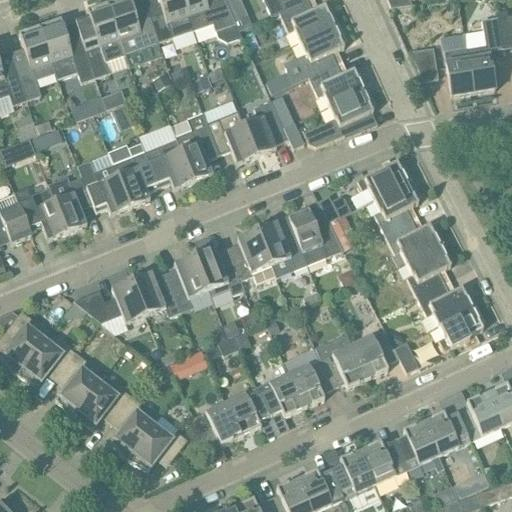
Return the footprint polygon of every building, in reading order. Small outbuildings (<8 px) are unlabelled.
[(157,0),(163,16),(149,21),(158,46),(181,38),(193,35),(187,20),(180,0),(157,0)] [(180,0),(187,20),(193,35),(213,28),(215,35),(235,28),(224,3),(222,0),(208,0),(204,1),(204,0),(180,0)] [(230,0),(224,3),(235,28),(239,35),(252,29),(247,19),(238,0),(230,0)] [(270,0),(279,17),(307,4),(305,0),(270,0)] [(411,8),(407,0),(385,0),(390,12),(411,8)] [(107,8),(119,44),(131,40),(136,54),(158,46),(149,21),(137,25),(128,1),(107,8)] [(294,35),(299,47),(338,29),(330,12),(326,14),(324,10),(312,15),(307,4),(279,17),(288,38),(294,35)] [(125,59),(119,44),(107,8),(86,15),(95,42),(82,47),(94,82),(109,78),(105,66),(125,59)] [(496,22),(501,53),(511,51),(511,27),(511,19),(496,22)] [(487,56),(501,53),(496,22),(481,24),(482,35),(463,39),(465,51),(473,97),(495,94),(489,60),(488,60),(487,56)] [(39,31),(51,67),(57,83),(76,76),(80,87),(94,82),(82,47),(77,31),(64,36),(60,24),(39,31)] [(336,69),(331,57),(343,52),(341,48),(346,46),(338,29),(299,47),(304,59),(282,69),(286,77),(292,89),(308,82),(336,69)] [(28,68),(15,72),(26,104),(41,99),(32,74),(51,67),(39,31),(18,39),(28,68)] [(450,101),(473,97),(465,51),(443,55),(450,101)] [(438,83),(433,52),(409,56),(423,85),(438,83)] [(308,82),(317,102),(323,99),(328,111),(367,94),(359,77),(355,79),(353,75),(341,80),(336,69),(308,82)] [(0,101),(8,99),(12,109),(26,104),(15,72),(2,77),(0,70),(0,101)] [(190,82),(187,71),(170,76),(174,88),(190,82)] [(221,75),(220,73),(208,77),(211,86),(224,82),(221,75)] [(170,87),(164,77),(152,84),(158,95),(170,87)] [(278,81),(265,87),(271,98),(271,99),(292,89),(286,77),(278,81)] [(207,80),(192,86),(196,96),(211,90),(207,80)] [(375,111),(367,94),(328,111),(334,123),(302,137),(308,149),(314,151),(344,140),(340,131),(372,117),(371,113),(375,111)] [(105,114),(100,100),(87,104),(92,119),(105,114)] [(288,144),(292,154),(283,132),(282,132),(270,105),(253,113),(257,123),(243,129),(256,161),(276,153),(274,149),(288,144)] [(124,109),(110,114),(114,125),(129,119),(124,109)] [(205,127),(206,129),(218,159),(230,154),(236,169),(256,161),(243,129),(237,114),(205,127)] [(170,130),(175,144),(193,186),(212,179),(207,164),(218,159),(206,129),(205,127),(201,117),(170,130)] [(35,130),(38,138),(51,133),(48,125),(35,130)] [(283,132),(292,154),(303,149),(293,127),(283,132)] [(24,142),(38,138),(35,130),(22,134),(24,142)] [(42,138),(38,139),(31,142),(36,156),(47,151),(42,138)] [(175,144),(144,156),(158,192),(170,187),(173,194),(193,186),(175,144)] [(158,192),(144,156),(112,169),(130,212),(149,204),(146,196),(158,192)] [(76,171),(81,182),(92,209),(95,217),(107,212),(110,220),(130,212),(112,169),(94,177),(89,165),(76,171)] [(373,204),(411,185),(403,168),(398,171),(396,166),(364,183),(364,181),(356,185),(361,196),(367,193),(373,204)] [(49,193),(67,237),(86,229),(80,214),(92,209),(81,182),(69,186),(67,181),(47,189),(49,193)] [(411,185),(373,204),(379,216),(373,219),(383,239),(411,225),(406,214),(417,208),(415,204),(420,201),(411,185)] [(14,198),(29,236),(41,231),(47,245),(67,237),(49,193),(30,200),(27,192),(14,197),(14,198)] [(0,236),(5,234),(11,249),(31,241),(29,236),(14,198),(0,203),(0,236)] [(339,222),(328,200),(317,206),(328,227),(339,222)] [(292,233),(306,270),(342,255),(337,245),(324,220),(313,225),(308,213),(287,222),(292,233)] [(411,225),(383,239),(394,259),(399,256),(405,267),(443,248),(435,231),(431,234),(428,229),(417,235),(411,225)] [(275,282),(306,270),(292,233),(281,237),(276,226),(256,234),(270,270),(275,282)] [(270,270),(256,234),(236,242),(238,248),(227,253),(240,285),(252,280),(251,278),(270,270)] [(352,238),(337,245),(342,255),(358,247),(352,238)] [(406,282),(416,302),(444,288),(438,277),(450,271),(448,267),(452,264),(443,248),(405,267),(411,279),(406,282)] [(193,259),(208,295),(210,301),(229,293),(231,300),(244,295),(240,285),(227,253),(216,257),(213,251),(193,259)] [(175,273),(164,278),(180,317),(192,312),(189,303),(208,295),(193,259),(173,268),(175,273)] [(169,322),(180,317),(164,278),(153,282),(151,277),(131,285),(145,320),(165,312),(169,322)] [(103,307),(98,295),(72,305),(73,306),(86,315),(101,327),(109,324),(110,323),(113,333),(145,320),(131,285),(111,293),(114,302),(103,307)] [(444,288),(416,302),(426,322),(432,319),(438,330),(476,311),(467,294),(463,296),(461,292),(449,298),(444,288)] [(316,295),(302,300),(305,309),(319,303),(316,295)] [(73,306),(62,320),(66,323),(83,320),(86,315),(73,306)] [(299,314),(303,323),(308,321),(310,315),(308,310),(299,314)] [(476,311),(438,330),(444,342),(438,345),(444,356),(450,353),(451,354),(469,344),(467,342),(482,334),(480,330),(484,327),(476,311)] [(13,377),(16,379),(43,344),(26,331),(32,324),(21,315),(5,335),(15,344),(2,361),(0,360),(0,361),(7,367),(13,377)] [(267,329),(270,338),(279,334),(275,326),(267,329)] [(222,331),(225,340),(226,342),(238,337),(235,330),(228,328),(222,331)] [(226,342),(225,340),(222,331),(215,333),(211,341),(214,347),(226,342)] [(351,350),(367,384),(387,375),(384,369),(398,363),(393,353),(384,335),(351,350)] [(251,348),(246,336),(233,341),(236,346),(239,353),(251,348)] [(314,352),(320,364),(332,392),(344,387),(347,393),(367,384),(351,350),(346,338),(314,352)] [(393,338),(388,341),(394,351),(404,346),(401,340),(393,338)] [(233,341),(217,348),(223,360),(239,353),(236,346),(233,341)] [(51,371),(60,379),(76,358),(66,350),(60,357),(43,344),(16,379),(19,381),(30,385),(37,391),(38,390),(37,389),(51,371)] [(393,353),(398,363),(406,378),(418,372),(405,347),(393,353)] [(176,354),(161,360),(165,369),(168,368),(180,363),(176,354)] [(206,368),(200,355),(187,360),(192,373),(206,368)] [(76,358),(60,379),(70,386),(56,404),(55,403),(54,404),(62,410),(68,419),(71,422),(98,387),(81,373),(87,366),(76,358)] [(332,392),(320,364),(288,379),(303,413),(324,404),(321,398),(332,392)] [(303,413),(288,379),(256,393),(269,421),(280,416),(283,422),(303,413)] [(98,387),(71,422),(74,424),(85,428),(92,434),(93,432),(92,432),(106,414),(115,421),(131,401),(121,393),(115,400),(98,387)] [(486,398),(491,410),(501,432),(511,426),(511,392),(509,394),(506,388),(486,398)] [(269,421),(256,393),(225,408),(240,442),(260,432),(258,426),(269,421)] [(501,432),(491,410),(486,398),(466,407),(468,413),(457,418),(470,446),(501,432)] [(126,464),(153,429),(159,422),(131,401),(115,421),(125,429),(111,447),(110,446),(109,447),(117,452),(123,462),(126,464)] [(240,442),(225,408),(192,422),(205,451),(217,445),(220,451),(240,442)] [(422,426),(438,460),(470,446),(457,418),(445,423),(443,417),(422,426)] [(393,447),(406,475),(432,463),(438,460),(422,426),(402,436),(405,442),(393,447)] [(153,429),(126,464),(129,467),(140,471),(147,476),(148,475),(147,474),(161,457),(171,465),(187,444),(176,435),(170,442),(153,429)] [(375,489),(406,475),(393,447),(382,452),(379,446),(359,455),(375,489)] [(330,476),(343,503),(375,489),(359,455),(339,464),(342,470),(330,476)] [(438,460),(432,463),(438,475),(443,473),(438,460)] [(296,484),(308,511),(324,511),(343,503),(330,476),(319,481),(316,475),(296,484)] [(483,477),(472,482),(478,495),(489,490),(483,477)] [(270,511),(308,511),(296,484),(276,493),(278,499),(267,504),(270,511)] [(480,510),(511,499),(511,485),(476,497),(480,510)] [(233,511),(270,511),(267,504),(255,509),(253,503),(233,511)]
